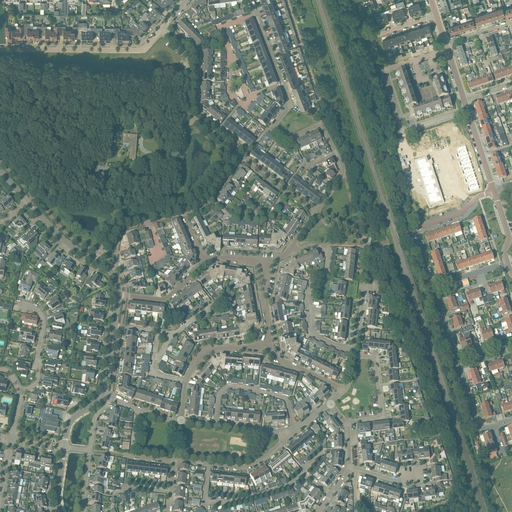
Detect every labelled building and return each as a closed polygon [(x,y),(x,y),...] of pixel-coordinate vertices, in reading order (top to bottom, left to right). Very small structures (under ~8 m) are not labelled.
[(204,4),(206,3),(205,0),(199,0),(199,1),(198,0),(196,2),(197,3),(195,5),(202,11),(204,9),(203,8),(205,6),(204,4)] [(263,9),(273,5),(270,0),(263,3),(264,6),(262,7),(263,9)] [(455,7),(456,6),(462,4),(460,0),(458,0),(452,2),(442,6),(444,12),(450,10),(449,7),(452,6),(453,8),(455,7)] [(496,10),(494,7),(492,0),(489,0),(490,4),(490,5),(492,11),(489,13),(491,19),(498,17),(496,10)] [(159,6),(155,3),(154,2),(150,7),(152,8),(150,11),(158,18),(160,16),(160,15),(161,13),(156,9),(159,6)] [(405,4),(396,7),(400,18),(405,16),(405,14),(407,13),(405,4)] [(199,14),(202,11),(195,5),(193,7),(192,7),(188,11),(192,15),(194,12),(197,15),(198,13),(199,14)] [(267,14),(275,11),(273,5),(263,9),(264,11),(265,11),(267,14)] [(411,15),(416,13),(414,5),(406,7),(407,13),(410,12),(411,15)] [(395,20),(400,18),(396,7),(388,10),(389,13),(391,18),(394,18),(395,20)] [(505,15),(503,10),(503,8),(496,10),(498,17),(505,15)] [(156,20),(158,18),(150,11),(148,13),(146,11),(142,16),(147,20),(149,17),(154,22),(155,20),(156,20)] [(267,20),(277,16),(275,11),(267,14),(268,17),(266,18),(267,20)] [(381,15),(380,13),(375,14),(376,17),(379,25),(384,23),(381,15)] [(389,19),(391,18),(389,13),(381,15),(384,23),(389,22),(389,19)] [(484,22),(491,19),(489,13),(482,15),(484,22)] [(477,24),(484,22),(482,15),(475,17),(477,24)] [(144,22),(147,20),(142,16),(138,20),(140,22),(138,24),(146,31),(148,29),(148,28),(149,26),(144,22)] [(271,24),(279,21),(277,16),(267,20),(268,22),(269,21),(271,24)] [(473,20),(471,17),(467,19),(468,22),(467,22),(469,28),(475,26),(473,20)] [(185,23),(186,22),(183,20),(180,23),(179,22),(175,26),(179,29),(180,28),(181,30),(180,31),(181,31),(187,25),(185,23)] [(246,28),(254,25),(252,20),(244,23),(246,28)] [(131,26),(130,27),(131,28),(134,36),(138,32),(142,35),(143,33),(144,34),(146,31),(138,24),(135,21),(131,25),(131,26)] [(271,30),(281,27),(279,21),(271,24),(272,28),(271,28),(271,30)] [(463,30),(469,28),(467,22),(461,24),(463,30)] [(30,23),(24,23),(24,26),(24,33),(27,33),(27,39),(33,39),(33,25),(30,25),(30,23)] [(186,34),(192,28),(189,26),(188,26),(187,25),(181,31),(183,33),(183,32),(186,34)] [(248,34),(257,31),(254,25),(246,28),(248,34)] [(451,34),(457,32),(455,25),(449,28),(451,34)] [(15,29),(10,29),(10,26),(5,26),(5,34),(8,34),(8,40),(15,40),(15,39),(15,30),(15,29)] [(21,33),(24,33),(24,26),(19,26),(18,30),(15,30),(15,39),(21,39),(21,33)] [(42,33),(42,26),(37,26),(37,29),(36,29),(36,30),(33,30),(33,39),(39,40),(39,33),(42,33)] [(51,40),(51,30),(48,30),(48,29),(47,29),(47,26),(42,26),(42,33),(45,33),(45,40),(51,40)] [(60,26),(53,26),(53,30),(51,30),(51,40),(57,40),(57,33),(60,34),(60,26)] [(69,40),(69,30),(66,30),(66,29),(65,29),(65,26),(60,26),(60,34),(63,34),(63,40),(69,40)] [(78,34),(78,27),(78,26),(73,26),(73,29),(72,29),(72,30),(69,30),(69,40),(75,40),(75,34),(78,34)] [(78,26),(78,27),(78,34),(81,34),(81,40),(84,40),(84,41),(87,41),(87,26),(78,26)] [(283,32),(281,27),(271,30),(272,32),(274,32),(275,35),(283,32)] [(96,34),(96,28),(90,28),(90,30),(87,30),(87,41),(90,41),(90,40),(93,40),(93,34),(96,34)] [(105,41),(105,31),(102,31),(102,28),(96,28),(96,34),(99,34),(99,41),(102,41),(105,41)] [(114,34),(114,28),(108,28),(108,31),(105,31),(105,41),(108,41),(111,41),(111,34),(114,34)] [(123,31),(120,31),(120,28),(114,28),(114,34),(117,34),(117,41),(120,41),(120,42),(123,42),(123,31)] [(134,36),(131,28),(126,28),(126,31),(123,31),(123,42),(126,42),(126,41),(129,41),(129,36),(134,36)] [(189,39),(195,33),(193,31),(194,30),(192,28),(186,34),(188,37),(187,38),(189,39)] [(421,37),(419,29),(413,31),(416,39),(417,41),(421,40),(421,37)] [(250,39),(259,36),(257,31),(248,34),(250,39)] [(275,41),(285,37),(283,32),(275,35),(276,38),(275,39),(275,41)] [(201,37),(199,35),(198,35),(195,33),(189,39),(191,41),(192,41),(194,43),(201,37)] [(252,44),(261,41),(259,36),(250,39),(252,44)] [(400,44),(401,44),(398,36),(393,37),(396,48),(401,46),(400,44)] [(198,48),(204,42),(202,40),(203,39),(201,37),(194,43),(197,45),(196,46),(198,48)] [(279,46),(287,42),(285,37),(275,41),(276,43),(278,42),(279,46)] [(393,37),(388,39),(390,47),(391,50),(396,48),(393,37)] [(390,47),(388,39),(382,41),(386,52),(391,50),(390,47)] [(254,50),(263,47),(261,41),(252,44),(254,50)] [(289,48),(292,47),(290,42),(287,42),(279,46),(280,49),(279,49),(280,52),(284,50),(289,48)] [(461,46),(456,47),(458,55),(464,53),(468,52),(467,49),(466,46),(462,48),(462,47),(461,47),(461,46)] [(256,55),(265,52),(263,47),(254,50),(256,55)] [(281,59),(289,56),(287,51),(279,54),(281,59)] [(258,60),(267,57),(265,52),(256,55),(258,60)] [(291,61),(289,56),(281,59),(283,65),(291,61)] [(260,66),(269,63),(267,57),(258,60),(260,66)] [(472,57),(469,58),(466,59),(460,61),(462,67),(472,64),(470,61),(473,60),(472,57)] [(293,67),(291,61),(283,65),(285,70),(293,67)] [(262,71),(271,68),(269,63),(260,66),(262,71)] [(295,72),(293,67),(285,70),(287,75),(295,72)] [(265,76),(273,73),(271,68),(262,71),(265,76)] [(405,69),(396,72),(402,90),(411,87),(405,69)] [(503,79),(510,76),(508,70),(501,72),(503,79)] [(298,77),(296,72),(295,72),(287,75),(289,81),(298,77)] [(496,81),(503,79),(501,72),(494,74),(496,81)] [(267,82),(275,79),(273,73),(265,76),(267,82)] [(494,82),(492,77),(492,75),(486,77),(488,84),(494,82)] [(300,83),(298,77),(289,81),(291,86),(300,83)] [(442,77),(434,80),(440,98),(449,95),(442,77)] [(482,86),(488,84),(486,77),(480,79),(482,86)] [(269,87),(277,84),(275,79),(267,82),(269,87)] [(476,88),(482,86),(480,79),(474,81),(476,88)] [(470,90),(476,88),(474,81),(467,83),(470,90)] [(302,90),(299,84),(292,87),(293,90),(292,90),(293,93),(302,90)] [(405,99),(414,97),(411,87),(402,90),(405,99)] [(304,95),(303,92),(306,91),(305,88),(302,90),(293,93),(294,96),(295,95),(296,98),(304,95)] [(277,91),(275,92),(274,92),(272,93),(271,94),(273,99),(274,99),(276,103),(275,105),(279,108),(279,109),(280,109),(283,104),(281,99),(282,99),(279,90),(277,91)] [(507,94),(502,96),(504,104),(510,102),(507,94)] [(297,104),(306,101),(304,95),(296,98),(298,101),(296,102),(297,104)] [(502,96),(496,98),(498,105),(504,104),(502,96)] [(409,108),(414,107),(417,106),(414,97),(405,99),(408,109),(409,108)] [(443,110),(453,107),(450,98),(441,101),(443,110)] [(306,101),(297,104),(298,107),(300,106),(301,110),(308,107),(306,101)] [(434,113),(443,110),(441,101),(432,104),(434,113)] [(208,105),(208,102),(200,102),(200,109),(206,114),(211,108),(208,105)] [(279,108),(275,105),(273,103),(269,107),(276,113),(279,109),(279,108)] [(483,109),(483,107),(482,103),(474,105),(476,111),(483,109)] [(432,104),(413,110),(416,119),(434,113),(432,104)] [(499,115),(506,113),(505,110),(501,111),(499,106),(496,107),(499,115)] [(212,117),(217,110),(214,107),(214,108),(212,107),(211,108),(206,114),(208,116),(209,115),(212,117)] [(269,107),(267,110),(263,107),(262,108),(265,112),(272,117),(276,113),(269,107)] [(485,114),(483,109),(476,111),(478,117),(485,114)] [(221,115),(219,113),(219,112),(217,110),(212,117),(214,119),(213,120),(215,121),(221,115)] [(221,124),(228,116),(223,112),(221,115),(215,121),(218,123),(218,122),(221,124)] [(269,122),(272,117),(265,112),(262,116),(269,122)] [(487,120),(485,114),(478,117),(480,123),(487,120)] [(265,126),(269,122),(262,116),(258,121),(265,126)] [(233,123),(228,120),(223,127),(227,131),(233,123)] [(482,128),(489,126),(487,120),(480,123),(482,128)] [(237,127),(233,123),(227,131),(232,134),(237,127)] [(484,134),(491,132),(489,126),(482,128),(484,134)] [(242,130),(237,127),(232,134),(236,138),(242,130)] [(246,134),(242,130),(236,138),(241,141),(246,134)] [(312,134),(316,143),(321,140),(317,132),(312,134)] [(486,140),(493,138),(491,132),(484,134),(486,140)] [(246,144),(251,137),(246,134),(241,141),(246,144)] [(313,144),(316,143),(312,134),(307,137),(312,149),(314,148),(313,144)] [(129,160),(130,160),(135,160),(137,135),(137,136),(132,135),(123,135),(122,143),(130,144),(129,160)] [(250,148),(256,141),(251,137),(246,144),(250,148)] [(310,149),(312,149),(307,137),(302,139),(305,147),(309,146),(310,149)] [(488,146),(495,144),(493,138),(486,140),(488,146)] [(300,150),(305,147),(302,139),(296,142),(300,150)] [(490,152),(497,149),(496,146),(500,144),(500,142),(495,144),(488,146),(490,152)] [(458,154),(456,154),(457,158),(457,159),(460,158),(468,155),(467,153),(465,146),(457,149),(458,154)] [(260,152),(255,148),(250,155),(254,159),(260,152)] [(260,152),(254,159),(259,162),(264,155),(265,153),(261,150),(260,152)] [(500,157),(499,155),(499,154),(494,155),(491,156),(493,162),(501,160),(503,159),(503,157),(500,157)] [(269,159),(264,155),(259,162),(264,166),(269,159)] [(461,162),(459,163),(460,167),(463,166),(471,164),(471,163),(470,161),(468,155),(460,158),(461,162)] [(329,169),(338,171),(334,162),(335,162),(333,157),(328,159),(329,161),(324,163),(326,167),(327,169),(329,170),(329,169)] [(274,162),(269,159),(264,166),(268,169),(274,162)] [(425,159),(417,162),(419,169),(420,171),(428,168),(431,167),(430,165),(429,163),(427,164),(425,159)] [(503,166),(501,160),(493,162),(495,168),(503,166)] [(278,165),(274,162),(268,169),(273,173),(278,165)] [(464,170),(461,171),(463,176),(465,175),(474,172),(473,170),(471,164),(463,166),(464,170)] [(277,176),(283,169),(278,165),(273,173),(277,176)] [(505,172),(503,166),(495,168),(497,174),(505,172)] [(248,178),(249,177),(252,173),(246,168),(244,170),(242,169),(241,171),(240,170),(236,175),(242,180),(246,176),(248,178)] [(428,168),(420,171),(422,177),(423,179),(422,179),(423,179),(431,177),(434,176),(433,174),(432,171),(430,172),(428,168)] [(287,172),(283,169),(277,176),(282,180),(287,172)] [(334,175),(338,171),(329,169),(329,170),(325,175),(329,178),(328,179),(332,183),(335,178),(334,178),(335,176),(334,175)] [(292,176),(287,172),(282,180),(286,183),(292,176)] [(467,179),(464,180),(466,184),(468,183),(476,180),(476,178),(474,172),(465,175),(467,179)] [(505,172),(497,174),(499,180),(507,177),(505,172)] [(241,182),(242,180),(236,175),(232,180),(234,182),(233,184),(239,189),(243,184),(241,182)] [(300,179),(295,176),(288,185),(293,188),(300,179)] [(431,177),(423,179),(425,185),(425,188),(434,185),(436,184),(436,182),(435,180),(432,181),(431,177)] [(304,183),(300,179),(293,188),(298,192),(304,183)] [(258,190),(263,184),(258,180),(255,184),(253,186),(251,189),(253,191),(256,188),(258,190)] [(469,187),(467,188),(468,193),(479,189),(478,187),(479,186),(476,180),(468,183),(469,187)] [(309,186),(304,183),(298,192),(302,195),(309,186)] [(236,193),(239,189),(233,184),(231,187),(228,185),(224,190),(231,195),(233,192),(236,193)] [(263,194),(268,187),(263,184),(258,190),(263,194)] [(434,185),(425,188),(427,194),(428,196),(437,193),(439,193),(438,191),(438,188),(435,189),(434,185)] [(313,190),(309,186),(302,195),(307,198),(313,190)] [(268,198),(273,191),(268,187),(263,194),(268,198)] [(231,195),(224,190),(221,195),(227,200),(229,198),(232,200),(233,197),(231,195)] [(318,193),(313,190),(307,198),(311,202),(318,193)] [(268,198),(269,198),(273,201),(278,195),(273,191),(268,198)] [(323,197),(318,193),(311,202),(316,205),(323,197)] [(437,193),(428,196),(430,202),(431,204),(431,205),(440,202),(442,201),(441,199),(440,197),(438,198),(437,193)] [(227,200),(221,195),(217,200),(222,204),(221,205),(224,208),(227,205),(224,204),(227,200)] [(14,203),(8,197),(6,199),(3,196),(1,197),(4,200),(9,206),(14,203)] [(0,204),(5,210),(9,206),(4,200),(0,203),(0,204)] [(295,215),(303,221),(305,217),(306,218),(307,216),(306,216),(303,214),(298,210),(295,215)] [(300,224),(303,221),(295,215),(292,220),(301,226),(302,225),(300,224)] [(202,222),(202,221),(199,217),(191,221),(193,225),(192,225),(193,227),(202,222)] [(23,228),(26,224),(21,218),(20,219),(19,218),(9,227),(12,230),(16,228),(16,227),(17,227),(17,228),(21,228),(22,227),(23,228)] [(473,221),(467,223),(468,227),(475,224),(475,227),(483,225),(481,218),(473,220),(473,221)] [(174,229),(182,225),(179,220),(175,222),(174,220),(169,223),(171,226),(173,226),(174,229)] [(300,228),(301,226),(292,220),(289,225),(296,230),(298,227),(300,228)] [(196,231),(205,227),(202,222),(193,227),(193,229),(195,228),(196,231)] [(176,234),(184,230),(182,225),(174,229),(176,234)] [(294,233),(296,230),(289,225),(285,230),(294,236),(295,234),(294,233)] [(459,225),(452,227),(455,234),(462,232),(459,225)] [(485,232),(484,229),(483,225),(475,227),(478,234),(485,232)] [(198,237),(207,232),(205,227),(196,231),(198,235),(197,236),(198,237)] [(452,227),(446,229),(448,237),(455,234),(452,227)] [(446,229),(439,232),(441,239),(448,237),(446,229)] [(179,239),(186,236),(184,230),(176,234),(179,239)] [(293,237),(294,236),(285,230),(282,234),(287,238),(290,240),(292,236),(293,237)] [(24,236),(18,241),(23,247),(26,245),(30,249),(35,244),(33,242),(38,237),(35,234),(34,232),(33,233),(31,231),(27,235),(28,236),(25,238),(24,236)] [(210,238),(210,237),(207,232),(198,237),(198,239),(200,238),(202,242),(204,241),(204,240),(210,238)] [(282,234),(279,232),(276,236),(271,236),(271,237),(270,246),(276,247),(278,247),(280,247),(280,245),(279,243),(280,243),(281,245),(282,246),(283,244),(284,243),(287,238),(282,234)] [(439,232),(432,234),(435,241),(441,239),(439,232)] [(488,240),(486,234),(485,232),(478,234),(479,238),(478,238),(478,239),(474,241),(475,243),(480,242),(488,240)] [(139,240),(137,240),(136,233),(137,233),(127,235),(130,246),(140,243),(139,240)] [(432,234),(425,236),(428,243),(435,241),(432,234)] [(221,240),(216,240),(214,235),(210,237),(210,238),(204,240),(204,241),(207,245),(207,247),(208,249),(210,248),(211,246),(212,247),(211,249),(211,250),(212,250),(214,251),(220,251),(221,240)] [(181,244),(189,241),(186,236),(179,239),(181,244)] [(0,244),(0,255),(1,255),(2,254),(5,254),(6,248),(7,247),(10,245),(6,240),(3,242),(4,243),(3,245),(0,244)] [(191,246),(189,241),(181,244),(183,249),(190,246),(190,247),(191,246)] [(43,256),(45,255),(48,251),(48,248),(43,243),(34,252),(40,258),(43,256)] [(192,252),(190,247),(190,246),(183,249),(182,250),(185,255),(186,255),(186,254),(192,252)] [(126,259),(131,258),(135,256),(135,253),(136,253),(135,247),(134,248),(129,249),(129,252),(124,253),(126,259)] [(348,256),(355,257),(356,254),(357,255),(358,249),(353,248),(353,251),(348,250),(348,256)] [(196,256),(194,251),(192,252),(186,254),(186,255),(187,257),(187,259),(185,261),(190,265),(190,266),(191,267),(195,263),(196,256)] [(319,259),(320,261),(323,259),(320,253),(317,254),(316,251),(312,252),(311,251),(309,252),(314,262),(319,259)] [(438,251),(431,254),(433,260),(440,257),(438,251)] [(309,264),(314,262),(309,252),(308,253),(308,254),(305,255),(309,264)] [(488,262),(494,260),(492,253),(488,254),(488,252),(485,253),(488,262)] [(482,264),(488,262),(485,253),(483,254),(483,255),(480,257),(482,264)] [(60,258),(54,254),(47,263),(53,268),(56,265),(59,267),(65,258),(62,256),(60,258)] [(303,266),(309,264),(305,255),(301,257),(301,256),(299,256),(303,266)] [(298,269),(298,268),(303,266),(299,256),(297,257),(298,258),(294,260),(298,269)] [(128,270),(133,268),(138,267),(137,264),(141,263),(139,257),(131,259),(132,262),(127,263),(128,270)] [(440,257),(433,260),(435,266),(442,263),(440,257)] [(476,266),(482,264),(480,257),(474,259),(476,266)] [(470,268),(476,266),(474,259),(468,260),(470,268)] [(70,274),(72,271),(75,266),(72,265),(73,263),(67,260),(66,261),(65,261),(64,262),(62,265),(63,266),(60,271),(63,273),(64,270),(70,274)] [(185,261),(184,260),(180,264),(181,265),(186,270),(190,266),(190,265),(185,261)] [(299,270),(298,268),(298,269),(294,260),(288,263),(288,264),(287,265),(288,266),(288,267),(286,266),(285,268),(284,267),(283,274),(293,277),(294,272),(299,270)] [(464,270),(470,268),(468,260),(462,262),(464,270)] [(458,272),(464,270),(462,262),(456,264),(458,272)] [(442,263),(435,266),(437,272),(444,269),(442,263)] [(187,270),(186,270),(181,265),(177,269),(183,274),(187,270)] [(143,273),(142,270),(146,269),(149,270),(150,268),(149,266),(139,269),(134,270),(134,273),(129,274),(131,280),(140,278),(140,274),(143,273)] [(171,271),(173,273),(179,279),(183,274),(175,267),(171,271)] [(219,268),(218,267),(216,267),(216,268),(216,270),(215,271),(214,269),(214,267),(212,268),(211,270),(206,273),(212,280),(213,282),(217,278),(223,279),(223,278),(225,269),(219,268)] [(83,284),(83,283),(86,279),(83,277),(87,271),(81,268),(76,276),(80,278),(78,281),(83,284)] [(446,275),(444,269),(437,272),(439,278),(446,275)] [(167,276),(169,277),(175,283),(179,279),(173,273),(171,271),(167,276)] [(244,272),(242,272),(236,271),(234,280),(234,281),(239,282),(239,287),(250,285),(249,279),(249,277),(248,275),(246,275),(245,277),(244,276),(246,274),(246,273),(244,272)] [(28,293),(30,288),(31,286),(30,285),(32,280),(36,282),(38,275),(30,272),(25,283),(22,282),(21,284),(19,289),(28,293)] [(207,284),(212,280),(206,273),(203,275),(202,274),(201,275),(207,284)] [(203,287),(207,284),(201,275),(199,276),(200,278),(197,280),(203,287)] [(102,284),(99,282),(100,279),(95,276),(91,281),(89,280),(86,284),(86,285),(91,288),(93,284),(96,286),(99,287),(102,284)] [(290,284),(291,278),(281,276),(280,278),(282,278),(281,282),(290,284)] [(171,287),(175,283),(169,277),(165,282),(171,287)] [(136,281),(137,284),(133,285),(134,288),(136,287),(137,290),(139,290),(143,289),(146,288),(144,279),(136,281)] [(346,283),(341,283),(339,282),(338,286),(332,285),(331,293),(331,294),(337,295),(337,296),(339,296),(344,297),(346,283)] [(43,285),(40,283),(35,289),(38,291),(36,293),(41,297),(40,298),(42,300),(43,299),(44,300),(49,293),(50,294),(53,290),(49,287),(46,290),(42,286),(43,285)] [(198,294),(202,290),(197,283),(193,285),(192,284),(191,285),(198,294)] [(502,294),(503,295),(505,294),(504,291),(504,290),(502,283),(495,285),(499,296),(502,294)] [(165,286),(164,287),(163,284),(157,286),(160,294),(166,292),(165,290),(168,288),(165,286)] [(193,297),(198,294),(191,285),(190,286),(190,287),(187,290),(193,297)] [(498,296),(499,296),(495,285),(488,287),(491,295),(486,296),(488,303),(489,303),(493,302),(492,299),(495,298),(494,294),(497,293),(498,296)] [(188,301),(193,297),(187,290),(184,292),(183,291),(182,292),(188,301)] [(488,303),(486,296),(482,298),(480,290),(473,292),(475,300),(477,303),(483,302),(484,305),(485,304),(488,303)] [(184,304),(188,301),(182,292),(181,293),(181,294),(178,297),(184,304)] [(472,301),(475,300),(473,292),(466,294),(470,306),(473,305),(472,301)] [(286,301),(287,295),(278,293),(278,297),(276,297),(275,302),(282,302),(282,300),(286,301)] [(103,296),(98,295),(97,295),(97,299),(96,299),(95,305),(105,307),(106,301),(103,300),(103,296)] [(63,303),(59,304),(58,302),(60,301),(57,296),(51,300),(53,302),(47,306),(52,312),(55,310),(56,312),(65,309),(63,303)] [(179,308),(184,304),(178,297),(175,299),(174,298),(173,299),(179,308)] [(459,302),(458,300),(458,297),(454,298),(447,301),(448,306),(459,302)] [(367,322),(368,322),(368,328),(382,329),(382,327),(378,326),(378,323),(383,324),(383,321),(379,321),(379,317),(383,318),(383,316),(379,315),(380,312),(383,312),(383,310),(378,309),(379,306),(383,306),(383,304),(379,304),(379,299),(374,298),(374,299),(368,299),(368,300),(369,300),(369,305),(367,304),(367,305),(369,305),(368,310),(368,311),(369,311),(369,316),(368,316),(368,317),(369,317),(368,322),(367,322)] [(175,311),(179,308),(173,299),(171,300),(172,301),(169,304),(175,311)] [(501,308),(509,306),(507,299),(496,303),(497,306),(500,304),(501,308)] [(128,302),(127,310),(135,311),(136,303),(128,302)] [(282,305),(282,302),(275,302),(276,306),(270,307),(270,309),(272,309),(273,313),(282,311),(281,305),(282,305)] [(450,311),(455,309),(458,308),(461,307),(459,302),(448,306),(450,311)] [(500,316),(507,314),(511,312),(509,306),(501,308),(502,312),(499,313),(500,316)] [(96,311),(93,311),(92,310),(91,310),(90,316),(94,317),(93,320),(103,321),(104,315),(97,314),(98,311),(96,311)] [(52,327),(57,328),(62,329),(63,325),(65,325),(64,320),(62,313),(58,314),(59,317),(54,318),(55,322),(56,322),(55,323),(53,323),(52,327)] [(31,319),(31,316),(24,314),(23,319),(22,321),(25,322),(24,324),(28,325),(32,326),(32,325),(36,326),(38,320),(31,319)] [(243,325),(238,326),(240,337),(244,336),(244,337),(250,336),(249,332),(254,326),(258,325),(257,319),(256,319),(255,315),(246,317),(244,317),(245,322),(243,325)] [(157,324),(156,327),(165,328),(166,316),(165,316),(165,317),(163,317),(163,322),(159,322),(159,325),(157,324)] [(454,324),(462,321),(461,319),(464,318),(463,316),(460,317),(460,316),(453,319),(454,324)] [(507,326),(511,324),(511,317),(501,321),(502,324),(506,322),(507,326)] [(95,326),(90,325),(89,325),(88,330),(87,331),(87,335),(88,336),(91,336),(91,335),(100,337),(101,330),(95,329),(95,326)] [(29,331),(24,330),(21,329),(20,336),(26,338),(26,342),(30,343),(30,342),(34,342),(35,335),(29,334),(29,331)] [(486,332),(485,329),(481,330),(482,333),(481,333),(484,341),(489,339),(486,332)] [(50,333),(49,340),(54,341),(60,343),(62,337),(64,337),(65,333),(63,333),(58,332),(57,335),(50,333)] [(346,335),(338,334),(335,333),(335,337),(338,337),(337,340),(340,340),(340,343),(341,343),(342,342),(344,342),(344,341),(345,341),(346,335)] [(467,347),(465,339),(463,339),(462,336),(459,337),(460,340),(462,348),(467,347)] [(299,351),(301,347),(296,345),(295,340),(294,340),(285,342),(286,349),(287,349),(287,350),(289,349),(290,350),(288,351),(290,352),(289,353),(296,356),(299,351)] [(93,341),(87,341),(86,353),(91,353),(91,351),(98,352),(99,345),(93,344),(93,341)] [(194,346),(189,344),(186,342),(183,347),(191,351),(194,346)] [(391,343),(385,343),(385,351),(387,351),(393,345),(392,344),(391,344),(391,343)] [(21,357),(27,358),(29,352),(30,352),(30,349),(27,348),(27,346),(22,344),(20,350),(22,350),(21,357)] [(395,347),(393,345),(387,351),(388,354),(396,353),(395,348),(395,347)] [(63,348),(62,348),(57,347),(57,350),(48,348),(47,355),(53,356),(53,358),(57,359),(59,351),(62,352),(63,348)] [(188,356),(191,351),(183,347),(181,352),(188,356)] [(304,353),(299,351),(296,356),(294,359),(298,361),(297,362),(299,363),(304,353)] [(186,361),(188,356),(181,352),(178,357),(186,361)] [(305,364),(309,356),(304,353),(299,363),(301,364),(301,362),(305,364)] [(92,356),(87,355),(85,355),(84,362),(86,362),(86,366),(96,367),(97,360),(92,359),(92,356)] [(225,357),(220,356),(218,356),(218,357),(216,357),(217,359),(216,360),(215,357),(214,359),(213,358),(208,363),(215,369),(215,370),(216,371),(220,367),(225,367),(225,366),(225,357)] [(309,368),(314,358),(309,356),(305,364),(308,366),(308,367),(309,368)] [(183,366),(184,366),(186,361),(178,357),(175,362),(176,362),(183,366)] [(315,369),(319,361),(314,358),(309,368),(311,369),(311,367),(315,369)] [(28,370),(29,371),(30,368),(23,366),(24,363),(22,363),(17,362),(17,361),(16,365),(18,366),(17,370),(17,369),(17,371),(18,371),(18,370),(22,371),(21,376),(26,377),(28,370)] [(61,363),(58,362),(54,361),(54,365),(46,363),(45,367),(46,367),(45,370),(54,372),(55,369),(59,370),(59,366),(61,366),(61,363)] [(320,373),(324,363),(319,361),(315,369),(319,371),(318,372),(320,373)] [(505,368),(504,366),(503,361),(495,363),(498,370),(505,368)] [(187,367),(184,366),(183,366),(176,362),(175,364),(178,366),(176,368),(184,372),(187,367)] [(211,374),(215,370),(215,369),(208,363),(206,366),(205,365),(203,367),(211,374)] [(325,374),(329,366),(324,363),(320,373),(321,374),(322,373),(325,374)] [(495,363),(488,366),(491,373),(498,370),(495,363)] [(267,376),(270,365),(268,365),(268,366),(264,365),(262,374),(267,376)] [(330,378),(335,368),(329,366),(325,374),(329,376),(328,377),(330,378)] [(176,368),(174,367),(172,372),(174,373),(182,377),(184,372),(176,368)] [(208,378),(211,374),(203,367),(202,368),(203,369),(201,372),(208,378)] [(90,369),(84,368),(83,375),(86,375),(85,379),(86,379),(85,383),(90,384),(90,380),(94,380),(95,373),(90,373),(90,369)] [(278,379),(281,368),(279,368),(279,369),(275,368),(273,377),(278,379)] [(340,371),(335,369),(335,368),(330,378),(331,379),(332,378),(336,379),(340,371)] [(478,373),(482,372),(481,369),(477,370),(470,372),(472,379),(479,377),(478,373)] [(289,382),(292,371),(290,371),(290,372),(286,371),(284,380),(289,382)] [(295,383),(297,374),(293,373),(294,372),(292,371),(289,382),(295,383)] [(197,374),(196,375),(199,379),(196,383),(203,386),(205,383),(204,382),(208,378),(201,372),(198,375),(197,374)] [(136,391),(135,391),(130,388),(129,389),(126,388),(127,385),(128,385),(129,377),(125,376),(125,378),(120,377),(118,389),(120,394),(131,400),(136,391)] [(476,386),(479,384),(482,384),(481,383),(483,383),(485,382),(484,379),(480,380),(479,377),(472,379),(474,386),(476,386)] [(58,379),(52,378),(49,378),(48,380),(44,379),(43,382),(42,382),(43,384),(42,387),(45,387),(46,389),(48,388),(51,389),(52,386),(53,385),(57,386),(58,382),(57,382),(58,379)] [(73,386),(71,393),(74,393),(74,394),(85,396),(85,394),(86,394),(87,389),(82,388),(79,388),(80,384),(75,383),(73,382),(73,383),(72,386),(73,386)] [(202,389),(203,386),(196,383),(196,388),(190,387),(190,389),(191,389),(191,393),(200,394),(201,389),(202,389)] [(319,391),(324,397),(329,392),(327,390),(329,388),(324,383),(321,386),(323,387),(319,391)] [(318,391),(316,389),(311,393),(312,394),(320,401),(324,397),(319,391),(318,391)] [(45,392),(37,390),(36,393),(33,393),(32,396),(29,395),(28,400),(30,400),(30,402),(35,403),(36,401),(37,401),(37,397),(41,398),(42,395),(44,395),(45,392)] [(63,396),(58,395),(57,394),(56,398),(58,398),(56,405),(67,407),(68,404),(70,403),(68,401),(68,400),(62,399),(63,396)] [(315,406),(320,401),(312,394),(308,398),(307,397),(305,399),(310,406),(313,404),(315,406)] [(307,408),(310,406),(305,399),(297,404),(299,407),(303,414),(309,411),(307,408)] [(175,414),(178,406),(178,404),(173,402),(173,404),(170,412),(175,414)] [(488,403),(481,405),(483,412),(490,410),(493,409),(493,408),(491,402),(488,403)] [(511,411),(509,404),(505,405),(504,402),(501,403),(502,406),(504,413),(511,411)] [(36,409),(27,407),(25,415),(38,418),(39,416),(43,417),(43,414),(45,407),(37,405),(36,409)] [(121,414),(122,408),(115,407),(114,410),(112,410),(112,413),(110,413),(110,416),(119,417),(119,414),(121,414)] [(298,417),(303,414),(299,407),(294,410),(298,417)] [(284,420),(288,420),(286,410),(277,411),(278,422),(284,422),(284,420)] [(490,410),(483,412),(485,419),(492,417),(496,416),(495,412),(491,413),(490,410)] [(58,417),(43,414),(43,417),(40,431),(46,432),(47,431),(54,433),(55,428),(57,428),(58,422),(57,422),(58,417)] [(330,427),(336,423),(332,418),(331,419),(329,416),(325,420),(327,422),(326,423),(330,427)] [(401,420),(407,425),(408,424),(408,422),(409,422),(409,417),(400,418),(401,420)] [(401,420),(398,421),(399,429),(404,428),(404,427),(406,427),(407,425),(401,420)] [(116,426),(117,423),(108,422),(108,424),(109,425),(108,428),(112,428),(111,432),(114,432),(118,433),(118,429),(117,429),(117,426),(116,426)] [(389,422),(384,422),(386,435),(394,434),(392,422),(389,422)] [(332,434),(339,433),(339,429),(340,428),(336,423),(330,427),(334,432),(332,433),(332,434)] [(323,428),(322,428),(319,424),(317,426),(315,425),(310,429),(314,433),(315,435),(320,431),(323,428)] [(374,434),(373,428),(370,428),(370,424),(364,425),(366,435),(368,435),(369,436),(371,435),(371,434),(374,434)] [(307,432),(304,434),(310,441),(315,437),(308,429),(306,430),(307,432)] [(334,443),(341,443),(341,436),(339,436),(339,433),(332,434),(331,435),(331,440),(334,440),(334,443)] [(482,443),(485,442),(493,440),(491,433),(480,437),(482,443)] [(300,435),(299,437),(306,445),(310,441),(304,434),(301,437),(300,435)] [(298,439),(295,441),(301,449),(306,445),(299,437),(297,438),(298,439)] [(487,449),(495,446),(493,440),(485,442),(487,449)] [(291,443),(290,444),(297,452),(301,449),(295,441),(292,444),(291,443)] [(111,444),(110,444),(101,443),(100,445),(102,446),(101,449),(109,450),(109,451),(113,452),(114,449),(112,447),(110,447),(111,444)] [(290,446),(286,449),(292,456),(297,452),(290,444),(289,445),(290,446)] [(489,456),(497,453),(495,446),(487,449),(489,456)] [(428,447),(423,448),(424,451),(425,459),(430,458),(430,454),(433,454),(432,448),(429,448),(429,447),(428,447)] [(20,461),(21,459),(22,451),(19,450),(19,451),(17,451),(15,458),(12,457),(11,463),(14,464),(15,460),(20,461)] [(413,457),(416,456),(415,450),(412,451),(412,452),(407,453),(408,461),(413,461),(413,457)] [(425,459),(424,451),(418,451),(418,450),(415,450),(416,456),(419,456),(419,460),(425,459)] [(282,453),(280,454),(287,462),(292,458),(286,451),(283,454),(282,453)] [(341,455),(341,451),(333,451),(330,451),(331,454),(331,455),(332,456),(332,460),(334,460),(342,461),(343,455),(341,455)] [(29,463),(31,453),(28,452),(27,453),(25,452),(24,459),(21,459),(20,461),(20,465),(22,466),(23,462),(29,463)] [(408,461),(407,453),(401,453),(401,452),(398,453),(398,454),(399,458),(402,458),(402,462),(408,461)] [(36,468),(37,462),(35,462),(36,455),(34,454),(34,453),(31,453),(29,463),(34,464),(33,468),(36,468)] [(287,462),(280,454),(279,455),(280,456),(277,459),(283,466),(287,462)] [(45,466),(47,456),(44,455),(44,456),(41,456),(40,463),(37,462),(36,468),(39,469),(40,465),(45,466)] [(52,472),(54,466),(51,465),(52,458),(50,457),(47,456),(45,466),(50,467),(49,471),(52,472)] [(273,460),(271,461),(278,469),(283,466),(277,459),(274,461),(273,460)] [(388,463),(385,462),(385,461),(380,459),(378,465),(381,466),(380,470),(385,471),(388,463)] [(341,468),(342,461),(334,460),(333,464),(330,463),(329,466),(337,472),(339,470),(339,467),(341,468)] [(271,463),(268,466),(274,473),(278,469),(271,461),(270,462),(271,463)] [(108,466),(108,463),(99,462),(99,465),(98,465),(97,468),(101,469),(101,472),(105,473),(108,473),(108,469),(106,469),(106,466),(108,466)] [(393,463),(391,462),(390,464),(388,463),(385,471),(390,473),(393,463)] [(319,466),(317,464),(316,464),(314,466),(312,469),(316,471),(316,472),(317,472),(320,467),(319,466)] [(432,474),(440,473),(440,467),(441,467),(441,464),(435,465),(435,468),(431,468),(432,474)] [(188,471),(188,466),(180,465),(180,470),(183,470),(182,472),(188,473),(189,471),(188,471)] [(270,476),(267,471),(265,466),(261,468),(260,469),(266,481),(271,478),(270,476)] [(338,472),(337,472),(329,466),(328,469),(330,470),(328,473),(334,477),(338,472)] [(261,483),(266,481),(260,469),(257,471),(255,472),(261,483)] [(16,473),(12,472),(11,475),(13,475),(12,478),(15,479),(15,478),(20,480),(21,480),(23,471),(17,470),(16,473)] [(218,472),(210,471),(210,477),(212,477),(211,482),(217,483),(218,472)] [(256,486),(261,483),(255,472),(250,475),(255,484),(256,486)] [(331,482),(334,477),(328,473),(325,478),(331,482)] [(440,473),(432,474),(432,479),(436,479),(437,482),(447,480),(446,475),(441,476),(440,473)] [(42,475),(37,474),(36,474),(36,477),(39,478),(38,483),(47,485),(48,480),(42,478),(42,475)] [(365,491),(365,489),(368,479),(363,477),(361,484),(359,483),(360,489),(365,491)] [(327,487),(331,482),(325,478),(323,480),(320,479),(318,481),(327,487)] [(189,480),(177,479),(177,484),(180,484),(180,486),(186,487),(189,487),(189,481),(189,480)] [(371,489),(372,487),(374,481),(368,479),(365,489),(368,490),(368,488),(371,489)] [(46,491),(47,485),(38,483),(37,489),(33,488),(33,491),(34,492),(39,493),(39,490),(46,491)] [(347,487),(351,487),(351,483),(345,483),(344,485),(344,487),(343,487),(342,491),(341,490),(339,494),(339,493),(338,496),(346,499),(347,496),(348,496),(349,493),(347,493),(348,489),(347,489),(347,487)] [(436,498),(439,498),(438,494),(442,493),(443,492),(442,489),(444,489),(443,483),(437,484),(438,488),(439,487),(440,489),(438,490),(438,492),(435,492),(435,488),(429,489),(430,497),(431,501),(435,500),(436,499),(436,498)] [(103,489),(104,485),(101,484),(101,485),(97,484),(96,487),(93,487),(93,490),(94,490),(94,493),(102,495),(103,492),(101,491),(102,489),(103,489)] [(378,494),(381,486),(376,484),(375,488),(372,487),(371,489),(370,493),(375,495),(376,493),(378,494)] [(17,493),(19,486),(11,485),(10,489),(13,489),(12,492),(17,493)] [(185,489),(186,487),(180,486),(179,488),(176,488),(176,493),(184,494),(187,494),(187,490),(187,489),(185,489)] [(389,497),(391,489),(386,487),(383,497),(383,499),(388,500),(388,497),(389,497)] [(311,493),(319,500),(320,498),(319,497),(322,494),(314,488),(311,493)] [(425,498),(430,497),(429,489),(424,489),(424,493),(421,494),(422,503),(425,502),(425,498)] [(422,503),(421,494),(418,494),(418,490),(412,491),(413,500),(418,499),(419,503),(422,503)] [(399,501),(402,492),(396,491),(393,500),(396,501),(396,500),(399,501)] [(414,503),(413,500),(412,491),(407,492),(407,496),(404,496),(405,505),(409,504),(408,503),(414,503)] [(16,500),(17,493),(12,492),(11,495),(9,495),(8,499),(16,500)] [(184,494),(176,493),(175,498),(178,498),(178,500),(184,501),(187,501),(187,498),(183,498),(184,494)] [(318,501),(319,500),(311,493),(307,498),(315,503),(317,500),(318,501)] [(37,504),(46,502),(45,496),(38,497),(38,495),(32,496),(32,499),(34,499),(34,502),(33,502),(33,504),(37,504)] [(100,500),(100,496),(91,495),(90,499),(92,499),(91,502),(95,503),(94,506),(100,507),(101,503),(98,503),(99,500),(100,500)] [(345,502),(346,499),(338,496),(337,499),(338,499),(337,502),(339,503),(338,506),(345,508),(346,505),(345,505),(346,502),(345,502)] [(307,498),(306,497),(302,502),(297,504),(297,505),(299,511),(305,511),(308,511),(307,510),(306,508),(307,507),(308,509),(310,510),(315,503),(307,498)] [(15,504),(16,500),(8,499),(7,503),(10,503),(9,506),(14,507),(17,508),(18,505),(15,504)] [(34,511),(40,511),(41,511),(40,509),(47,508),(46,502),(37,504),(37,506),(34,507),(34,511)] [(152,505),(154,511),(160,511),(157,503),(152,505)]
